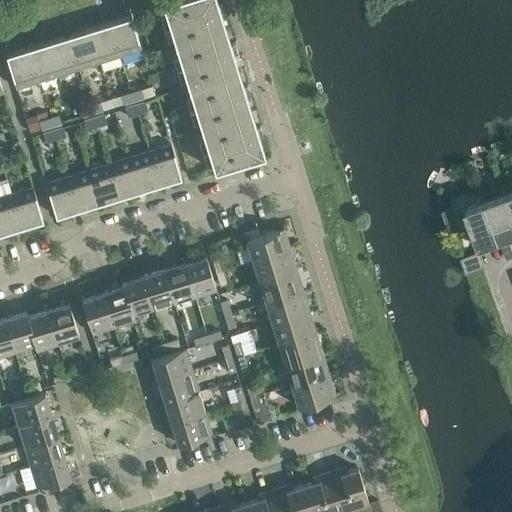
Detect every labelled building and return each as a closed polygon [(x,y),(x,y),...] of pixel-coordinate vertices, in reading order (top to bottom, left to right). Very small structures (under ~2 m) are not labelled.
[(167,0),(162,2),(175,44),(226,28),(221,12),(225,11),(222,2),(218,3),(216,0),(167,0)] [(131,15),(109,21),(120,55),(141,48),(131,15)] [(109,21),(89,28),(99,61),(120,55),(109,21)] [(89,28),(68,34),(78,67),(99,61),(89,28)] [(175,44),(188,85),(238,70),(233,53),(237,52),(234,43),(231,44),(226,28),(175,44)] [(68,34),(48,40),(58,74),(78,67),(68,34)] [(48,40),(27,47),(37,80),(58,74),(48,40)] [(37,80),(27,47),(5,53),(16,87),(37,80)] [(188,85),(200,127),(251,111),(246,95),(250,94),(247,85),(243,86),(238,70),(188,85)] [(143,97),(141,88),(131,91),(134,100),(143,97)] [(121,95),(124,103),(134,100),(131,91),(121,95)] [(102,110),(100,101),(90,104),(92,113),(102,110)] [(147,110),(145,101),(135,104),(138,113),(147,110)] [(90,104),(80,107),(83,116),(92,113),(90,104)] [(138,113),(135,104),(125,107),(128,116),(138,113)] [(200,127),(214,169),(264,153),(259,136),(263,135),(260,126),(256,127),(251,111),(200,127)] [(58,114),(49,117),(51,125),(61,122),(58,114)] [(106,123),(104,114),(94,117),(96,126),(106,123)] [(51,125),(49,117),(39,120),(41,128),(51,125)] [(96,126),(94,117),(84,120),(86,129),(96,126)] [(62,127),(52,130),(55,138),(65,135),(62,127)] [(55,138),(52,130),(43,133),(45,141),(55,138)] [(171,143),(149,149),(159,183),(181,176),(171,143)] [(7,144),(0,146),(0,155),(9,153),(7,144)] [(149,149),(128,156),(139,189),(159,183),(149,149)] [(128,156),(108,162),(118,196),(139,189),(128,156)] [(108,162),(87,169),(98,202),(118,196),(108,162)] [(87,169),(67,175),(77,208),(98,202),(87,169)] [(77,208),(67,175),(45,182),(55,215),(77,208)] [(32,186),(11,192),(21,226),(43,219),(32,186)] [(11,192),(0,195),(0,229),(1,232),(21,226),(11,192)] [(511,245),(508,236),(511,234),(511,208),(506,193),(486,201),(500,239),(503,248),(511,245)] [(500,239),(486,201),(465,209),(479,247),(500,239)] [(446,208),(450,220),(462,217),(458,204),(446,208)] [(246,239),(253,260),(290,249),(283,227),(246,239)] [(503,248),(507,258),(511,255),(511,246),(511,245),(503,248)] [(253,260),(259,281),(296,269),(290,249),(253,260)] [(461,257),(466,272),(486,265),(481,250),(461,257)] [(206,255),(184,262),(195,296),(216,289),(206,255)] [(212,258),(216,271),(222,269),(218,256),(212,258)] [(184,262),(163,268),(174,302),(195,296),(184,262)] [(163,268),(143,275),(153,309),(174,302),(163,268)] [(222,269),(216,271),(220,285),(226,283),(222,269)] [(259,281),(265,301),(303,290),(296,269),(259,281)] [(121,281),(122,286),(124,286),(133,315),(134,315),(153,309),(143,275),(121,281)] [(124,286),(122,286),(103,292),(114,326),(135,319),(134,315),(133,315),(124,286)] [(265,301),(272,322),(309,311),(303,290),(265,301)] [(114,326),(103,292),(81,299),(92,333),(114,326)] [(220,301),(224,314),(228,327),(234,325),(226,299),(220,301)] [(69,303),(47,309),(58,343),(79,336),(69,303)] [(47,309),(28,315),(27,316),(36,345),(35,345),(36,350),(58,343),(47,309)] [(26,311),(5,317),(15,351),(35,345),(36,345),(27,316),(28,315),(26,311)] [(272,322),(278,343),(316,331),(309,311),(272,322)] [(5,317),(0,318),(0,355),(15,351),(5,317)] [(220,330),(206,334),(209,341),(222,337),(220,330)] [(278,343),(285,363),(322,352),(316,331),(278,343)] [(209,341),(206,334),(193,338),(195,345),(209,341)] [(177,338),(164,342),(166,349),(179,344),(177,338)] [(233,342),(237,355),(241,369),(248,366),(239,340),(233,342)] [(166,349),(164,342),(151,346),(153,353),(166,349)] [(221,346),(225,359),(232,357),(228,344),(221,346)] [(151,358),(158,380),(192,369),(185,348),(151,358)] [(136,351),(123,355),(125,361),(138,357),(136,351)] [(285,363),(291,384),(328,372),(322,352),(285,363)] [(125,361),(123,355),(109,359),(111,366),(125,361)] [(232,357),(225,359),(230,372),(236,370),(232,357)] [(79,366),(66,370),(68,376),(81,372),(79,366)] [(158,380),(164,401),(198,390),(192,369),(158,380)] [(68,376),(66,370),(53,374),(55,381),(68,376)] [(328,372),(291,384),(298,405),(335,394),(328,372)] [(39,381),(25,385),(28,392),(41,388),(39,381)] [(246,384),(250,397),(256,395),(252,382),(246,384)] [(28,392),(25,385),(12,389),(14,396),(28,392)] [(234,387),(238,400),(245,398),(241,385),(234,387)] [(164,401),(171,421),(205,411),(198,390),(164,401)] [(11,402),(17,423),(51,413),(45,391),(11,402)] [(256,395),(250,397),(257,422),(271,418),(263,393),(256,395)] [(245,398),(238,400),(231,402),(239,428),(253,423),(245,398)] [(205,411),(171,421),(178,443),(212,432),(205,411)] [(17,423),(24,444),(58,434),(51,413),(17,423)] [(24,444),(30,465),(64,454),(58,434),(24,444)] [(64,454),(30,465),(37,486),(71,476),(64,454)] [(341,467),(328,471),(340,511),(365,511),(371,510),(358,467),(342,472),(341,467)] [(317,480),(302,484),(310,511),(340,511),(328,471),(316,475),(317,480)] [(285,484),(273,488),(280,511),(310,511),(302,484),(287,489),(285,484)] [(247,501),(250,511),(280,511),(273,488),(261,492),(262,497),(247,501)] [(230,501),(218,505),(219,511),(250,511),(247,501),(232,506),(230,501)]
